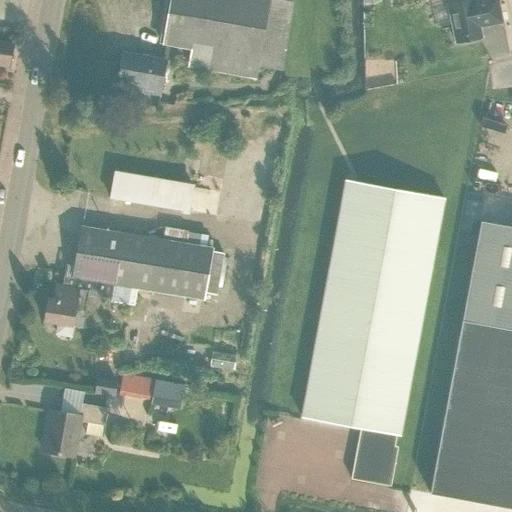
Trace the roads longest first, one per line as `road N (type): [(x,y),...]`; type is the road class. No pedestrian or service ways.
road 1 (tertiary): [(0,294),(51,0)]
road 2 (unknown): [(16,200),(264,241)]
road 3 (unknown): [(266,511),(289,445),(343,446)]
